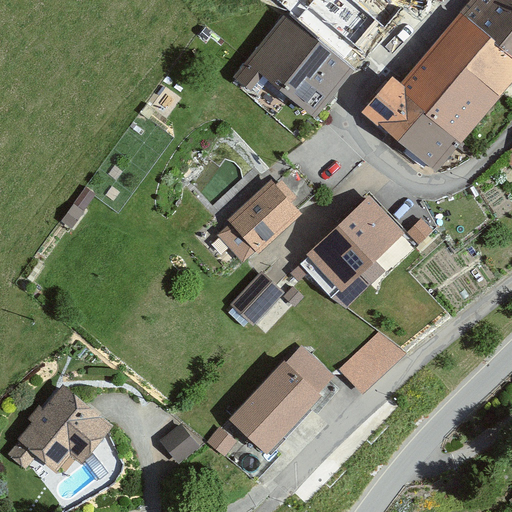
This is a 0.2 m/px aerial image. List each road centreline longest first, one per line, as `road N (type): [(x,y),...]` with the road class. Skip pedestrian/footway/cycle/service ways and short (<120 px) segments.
road 1 (residential): [(445,0),(357,88),(345,110),(347,129),(384,166),(432,188),(463,177),(511,132)]
road 2 (residential): [(511,283),(353,415),(280,489)]
road 3 (tertiary): [(369,511),(438,427),(511,355)]
